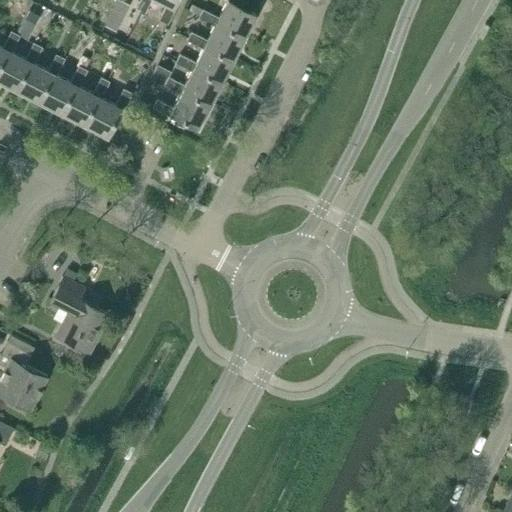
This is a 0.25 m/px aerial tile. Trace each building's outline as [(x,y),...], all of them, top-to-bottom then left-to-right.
[(140,0),(136,8),(144,13),(150,0),(140,0)] [(175,0),(159,0),(166,3),(158,19),(166,24),(175,7),(173,5),(175,0)] [(256,12),(231,0),(227,0),(218,17),(203,9),(200,13),(199,17),(214,25),(216,21),(244,35),(256,12)] [(115,31),(120,21),(110,16),(105,26),(115,31)] [(19,35),(14,44),(20,47),(25,38),(27,39),(36,23),(26,17),(17,33),(19,35)] [(232,58),(244,35),(216,21),(214,25),(207,39),(192,31),(189,36),(187,39),(203,47),(205,44),(232,58)] [(0,64),(8,49),(11,50),(14,44),(19,35),(17,33),(11,30),(3,46),(0,44),(0,64)] [(34,42),(26,58),(11,50),(8,49),(0,64),(0,79),(16,88),(30,61),(33,62),(41,46),(34,42)] [(221,81),(232,58),(205,44),(203,47),(196,61),(180,53),(176,62),(192,70),(193,67),(221,81)] [(16,88),(39,100),(53,71),(56,73),(64,57),(56,53),(48,69),(33,62),(30,61),(16,88)] [(79,65),(85,68),(89,58),(82,55),(77,64),(78,65),(79,65)] [(78,65),(70,81),(56,73),(53,71),(39,100),(61,111),(76,83),(78,85),(86,69),(85,68),(79,65),(78,65)] [(209,103),(221,81),(193,67),(192,70),(184,84),(168,76),(164,84),(180,92),(182,89),(209,103)] [(61,111),(84,123),(98,95),(101,96),(109,80),(101,76),(93,92),(78,85),(76,83),(61,111)] [(120,108),(123,109),(132,92),(124,88),(116,103),(101,96),(98,95),(84,123),(107,135),(120,108)] [(173,107),(157,99),(153,107),(170,115),(171,113),(197,127),(209,103),(182,89),(180,92),(173,107)] [(69,309),(56,334),(89,351),(109,313),(79,297),(85,286),(63,275),(50,299),(69,309)] [(8,394),(32,407),(48,375),(25,363),(31,352),(8,341),(0,355),(0,362),(6,366),(0,377),(0,393),(6,397),(8,394)] [(0,444),(1,443),(5,445),(14,427),(0,419),(0,444)] [(44,458),(49,448),(38,443),(34,454),(44,458)]
